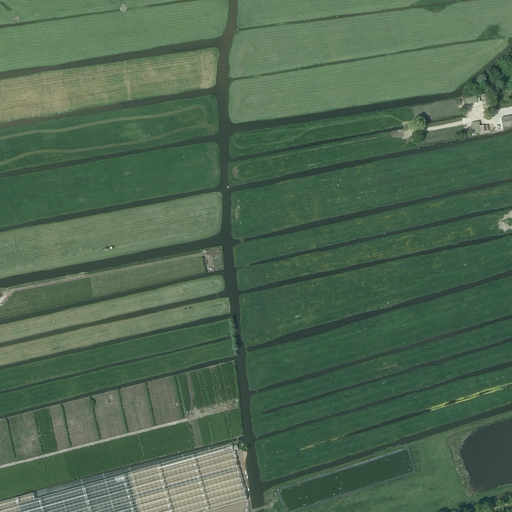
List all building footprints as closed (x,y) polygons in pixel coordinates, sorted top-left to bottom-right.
[(483,108),(489,106),(487,94),(480,96),(483,108)] [(466,105),(477,103),(476,97),(464,99),(466,105)] [(511,116),(501,118),(502,128),(511,126),(511,116)] [(479,126),(478,122),(471,123),(473,134),(485,132),(484,126),(479,126)] [(205,511),(246,501),(237,467),(231,445),(35,500),(33,494),(0,503),(0,511),(205,511)]
